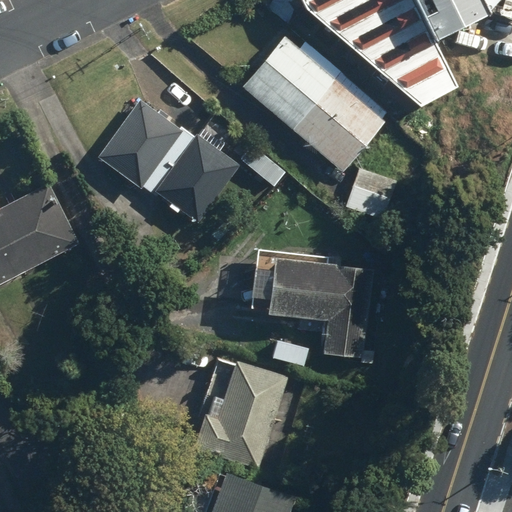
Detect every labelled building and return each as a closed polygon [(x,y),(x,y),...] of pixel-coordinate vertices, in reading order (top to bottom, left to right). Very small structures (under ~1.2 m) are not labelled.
[(303,0),(309,11),(422,104),(457,87),(437,43),(492,15),(503,0),(303,0)] [(285,30),(237,85),(339,171),(386,116),(285,30)] [(511,98),(511,55),(485,66),(499,103),(511,98)] [(133,99),(93,156),(194,225),(234,167),(133,99)] [(394,181),(355,168),(341,209),(380,222),(394,181)] [(0,277),(74,243),(47,185),(0,205),(0,277)] [(368,268),(255,252),(247,309),(314,319),(310,346),(356,353),(368,268)] [(287,374),(219,351),(183,457),(252,480),(287,374)] [(215,470),(201,511),(284,511),(291,493),(252,480),(215,470)]
